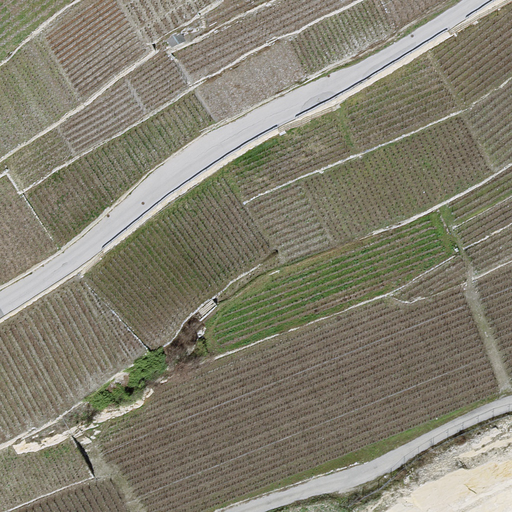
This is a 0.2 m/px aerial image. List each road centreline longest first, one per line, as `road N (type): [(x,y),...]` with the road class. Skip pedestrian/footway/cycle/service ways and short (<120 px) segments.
road 1 (unclassified): [(0,307),(220,145),(410,50),(485,0)]
road 2 (track): [(246,511),(387,468),(511,407)]
